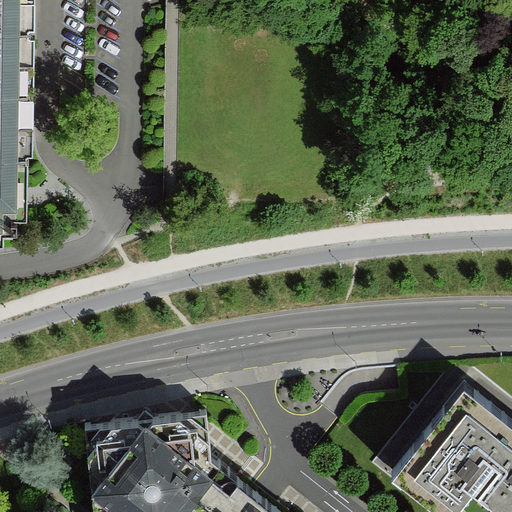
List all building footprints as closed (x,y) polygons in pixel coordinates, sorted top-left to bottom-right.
[(0,0),(0,56),(25,57),(26,0),(0,0)] [(0,56),(0,119),(25,119),(25,57),(0,56)] [(25,119),(0,119),(0,226),(13,226),(14,198),(24,197),(25,119)] [(511,511),(511,416),(466,380),(395,469),(449,511),(511,511)] [(179,511),(221,461),(213,453),(208,410),(87,423),(96,511),(179,511)] [(284,511),(221,461),(179,511),(284,511)]
